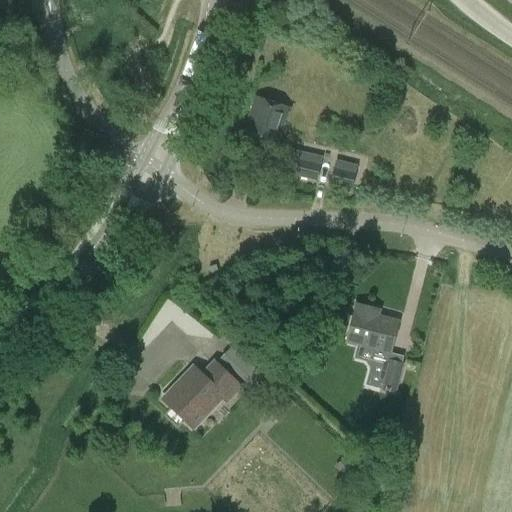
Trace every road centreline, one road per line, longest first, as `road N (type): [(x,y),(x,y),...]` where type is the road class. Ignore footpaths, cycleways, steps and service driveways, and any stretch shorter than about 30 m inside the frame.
road 1 (unclassified): [(511,254),(405,226),(222,214),(153,168)]
road 2 (tertiary): [(0,350),(82,274),(153,168)]
road 3 (tertiary): [(153,168),(192,83),(216,0)]
